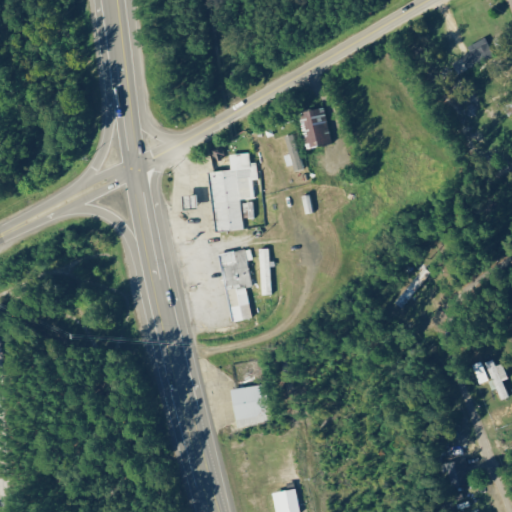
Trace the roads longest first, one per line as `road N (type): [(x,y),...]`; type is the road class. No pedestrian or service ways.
road 1 (trunk): [(109,0),(149,243),(213,511)]
road 2 (tertiary): [(186,139),(427,0)]
road 3 (trunk): [(105,0),(107,139),(56,206)]
road 4 (residential): [(480,511),(449,407),(414,337)]
road 5 (residential): [(511,148),(436,0)]
road 6 (tertiary): [(0,234),(135,167)]
road 7 (residential): [(414,337),(439,297),(511,258)]
road 8 (trunk): [(56,206),(113,219),(155,271)]
road 9 (track): [(369,511),(351,394)]
